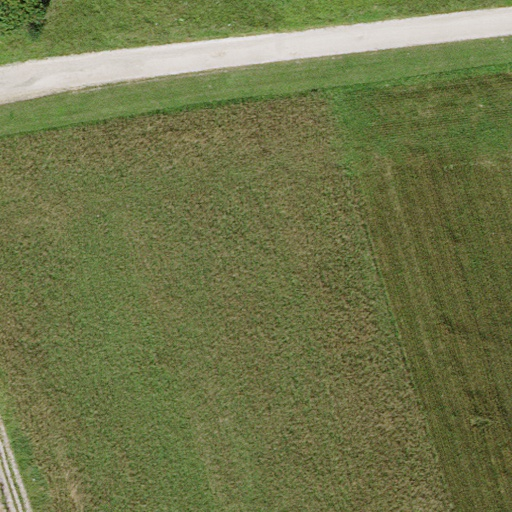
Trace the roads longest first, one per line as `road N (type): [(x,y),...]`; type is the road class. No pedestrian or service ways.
road 1 (track): [(511,10),(0,70)]
road 2 (track): [(44,511),(0,356)]
